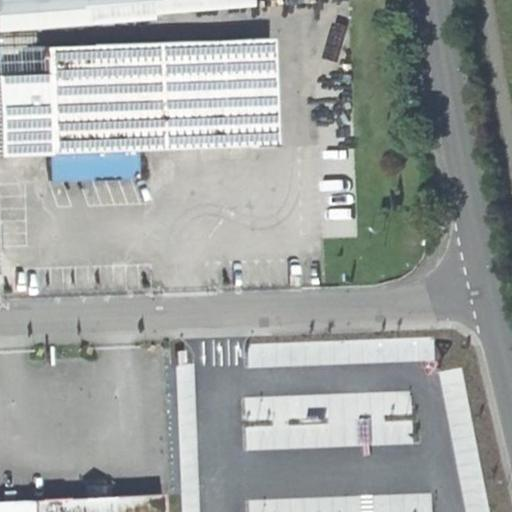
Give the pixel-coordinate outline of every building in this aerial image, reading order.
[(260,0),(190,0),(175,1),(0,14),(0,29),(262,9),(260,0)] [(174,0),(0,0),(0,14),(175,1),(174,0)] [(243,39),(247,146),(272,145),(267,38),(243,39)] [(243,39),(40,48),(40,50),(35,51),(35,57),(40,57),(41,74),(44,154),(131,151),(247,146),(243,39)] [(40,50),(40,48),(0,49),(0,75),(41,74),(40,57),(35,57),(35,51),(40,50)] [(41,74),(0,75),(0,156),(44,154),(41,74)] [(131,151),(44,154),(46,181),(132,177),(131,151)] [(488,511),(487,481),(475,482),(476,511),(488,511)] [(161,511),(160,494),(0,502),(0,511),(161,511)]
